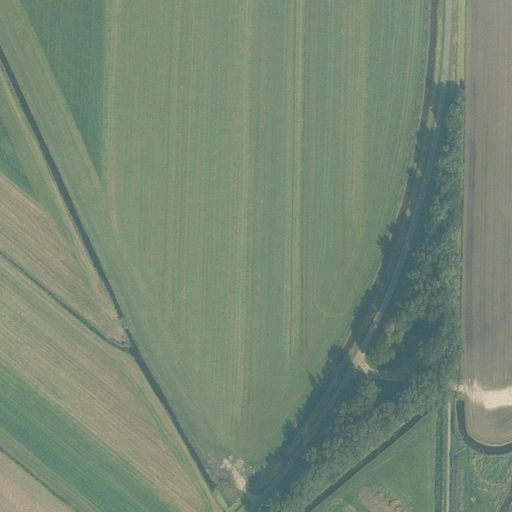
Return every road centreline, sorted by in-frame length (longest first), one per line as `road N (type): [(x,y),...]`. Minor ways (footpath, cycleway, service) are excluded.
road 1 (unclassified): [(250,511),(353,369),(411,240),(443,108),(449,0)]
road 2 (track): [(118,283),(194,428),(258,502)]
